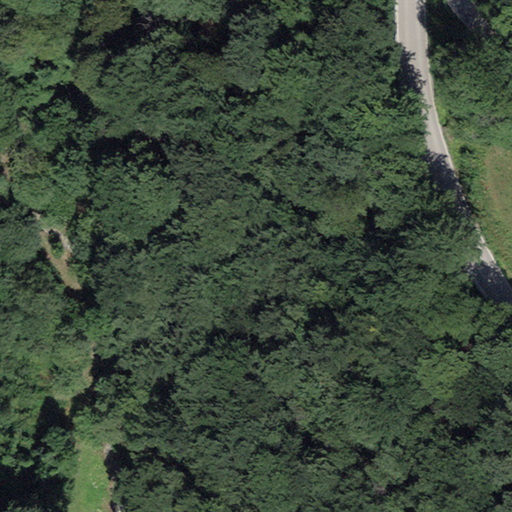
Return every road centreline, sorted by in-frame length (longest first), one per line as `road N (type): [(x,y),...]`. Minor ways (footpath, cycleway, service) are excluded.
road 1 (tertiary): [(511,311),(467,246),(439,183),(416,83),(411,0)]
road 2 (track): [(0,282),(25,311),(44,439),(43,511)]
